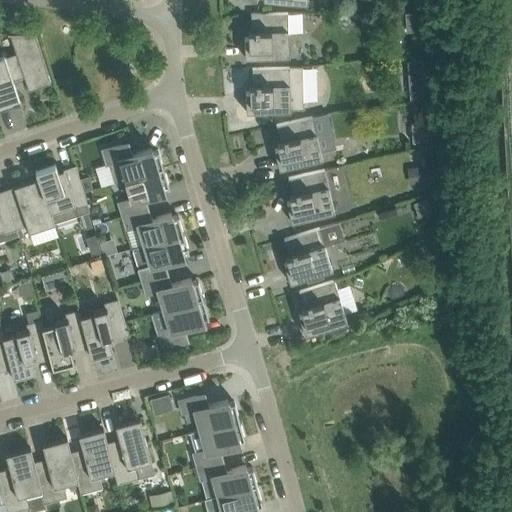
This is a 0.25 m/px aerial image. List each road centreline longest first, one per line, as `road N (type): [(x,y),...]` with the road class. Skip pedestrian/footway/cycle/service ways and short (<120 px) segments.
road 1 (residential): [(250,350),(175,93)]
road 2 (residential): [(0,419),(250,350)]
road 3 (residential): [(0,152),(175,93)]
road 4 (residential): [(298,511),(250,350)]
